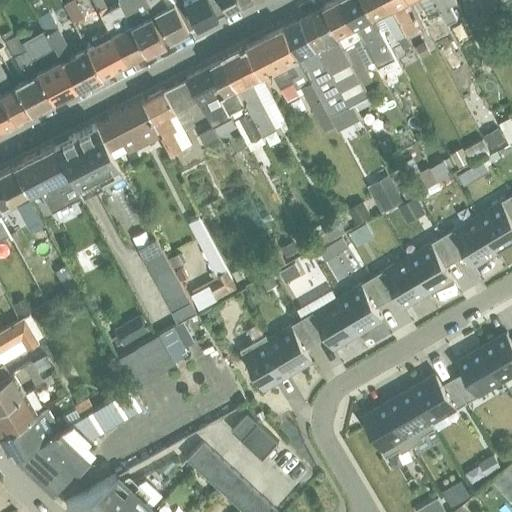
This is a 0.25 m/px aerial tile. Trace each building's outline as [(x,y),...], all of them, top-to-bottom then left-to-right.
[(85,47),(101,77),(126,64),(98,9),(83,17),(74,0),(70,0),(63,4),(72,23),(80,19),(93,43),(85,47)] [(93,0),(98,9),(126,64),(145,54),(121,5),(117,7),(115,12),(117,16),(113,18),(103,0),(93,0)] [(117,0),(121,5),(145,54),(168,41),(147,0),(117,0)] [(147,0),(168,41),(188,31),(172,0),(147,0)] [(172,0),(188,31),(193,29),(177,0),(172,0)] [(208,0),(182,0),(196,27),(217,17),(208,0)] [(208,0),(217,17),(241,4),(238,0),(208,0)] [(335,0),(324,6),(365,83),(373,79),(366,64),(376,59),(371,50),(344,0),(335,0)] [(344,0),(371,50),(376,59),(380,66),(396,57),(383,31),(366,0),(344,0)] [(366,0),(383,31),(390,27),(396,38),(406,33),(388,0),(366,0)] [(388,0),(406,33),(417,27),(404,1),(405,0),(388,0)] [(420,0),(429,17),(441,11),(434,0),(420,0)] [(434,0),(441,11),(447,23),(457,18),(451,6),(458,2),(456,0),(434,0)] [(492,7),(488,0),(473,0),(480,14),(492,7)] [(451,6),(457,18),(464,14),(458,2),(451,6)] [(328,62),(350,105),(356,102),(360,109),(375,101),(365,83),(324,6),(302,18),(326,63),(328,62)] [(46,28),(77,89),(101,77),(85,47),(72,54),(50,11),(40,16),(46,28)] [(284,27),(331,115),(350,105),(328,62),(326,63),(302,18),(284,27)] [(247,46),(263,74),(263,76),(272,71),(288,101),(300,95),(306,92),(324,129),(335,123),(331,115),(284,27),(247,46)] [(15,83),(31,113),(54,100),(37,70),(31,59),(21,41),(13,28),(2,33),(14,55),(10,57),(20,76),(24,74),(26,77),(15,83)] [(21,41),(31,59),(45,52),(51,62),(37,70),(54,100),(77,89),(46,28),(21,41)] [(425,41),(415,46),(422,59),(432,54),(425,41)] [(224,58),(252,114),(266,107),(252,80),(263,74),(247,46),(224,58)] [(222,94),(233,115),(243,134),(251,150),(267,142),(263,135),(252,114),(224,58),(213,64),(226,92),(222,94)] [(188,77),(200,99),(213,125),(233,115),(222,94),(226,92),(213,64),(188,77)] [(0,95),(14,121),(31,113),(15,83),(7,87),(0,73),(0,95)] [(252,114),(263,135),(280,126),(283,131),(290,127),(263,76),(263,74),(252,80),(266,107),(252,114)] [(162,89),(175,112),(186,107),(189,105),(190,107),(199,103),(198,100),(200,99),(188,77),(162,89)] [(141,100),(160,136),(170,155),(191,143),(185,130),(175,112),(162,89),(141,100)] [(0,128),(14,121),(0,95),(0,128)] [(96,124),(109,148),(122,141),(128,152),(160,136),(141,100),(96,124)] [(175,112),(185,130),(195,125),(186,107),(175,112)] [(511,116),(502,122),(499,123),(509,141),(511,140),(511,139),(511,116)] [(63,163),(82,196),(123,175),(109,148),(96,124),(75,134),(54,145),(63,163)] [(219,136),(213,125),(199,133),(205,144),(219,136)] [(483,138),(465,148),(472,161),(490,151),(483,138)] [(13,166),(28,195),(39,189),(50,210),(51,212),(82,196),(63,163),(54,145),(13,166)] [(463,146),(452,152),(459,166),(470,161),(463,146)] [(438,175),(433,166),(432,164),(421,170),(414,157),(406,161),(421,189),(440,178),(438,175)] [(438,175),(440,178),(452,172),(445,160),(433,166),(438,175)] [(0,172),(0,208),(0,209),(15,200),(30,226),(42,219),(28,195),(13,166),(0,172)] [(394,180),(375,190),(384,206),(399,199),(403,197),(394,180)] [(230,221),(250,212),(238,186),(218,195),(230,221)] [(477,214),(498,249),(511,240),(511,193),(477,214)] [(417,195),(398,206),(408,223),(427,212),(417,195)] [(363,200),(348,208),(356,223),(371,214),(363,200)] [(0,237),(9,232),(0,215),(0,209),(0,208),(0,237)] [(447,242),(457,259),(467,253),(473,264),(498,249),(477,214),(442,234),(447,242)] [(323,222),(314,228),(322,243),(345,230),(337,215),(327,221),(329,224),(325,226),(323,222)] [(200,217),(190,222),(205,252),(202,253),(205,258),(208,256),(211,262),(208,264),(210,268),(213,266),(217,273),(214,274),(216,278),(219,277),(220,279),(212,283),(211,280),(194,288),(196,292),(193,294),(199,306),(237,287),(200,217)] [(59,229),(63,241),(80,235),(76,223),(59,229)] [(367,223),(351,232),(359,245),(375,235),(367,223)] [(174,268),(168,258),(157,237),(151,241),(145,230),(132,237),(178,322),(198,312),(174,268)] [(407,255),(428,290),(453,276),(447,265),(457,259),(447,242),(442,234),(407,255)] [(344,236),(332,242),(338,254),(350,248),(344,236)] [(295,241),(282,247),(286,257),(300,251),(295,241)] [(278,250),(257,261),(263,274),(285,263),(278,250)] [(168,258),(174,268),(187,261),(181,251),(168,258)] [(372,275),(387,301),(397,295),(403,305),(428,290),(407,255),(372,275)] [(296,262),(280,271),(287,283),(302,274),(296,262)] [(67,264),(56,270),(66,289),(77,283),(67,264)] [(348,314),(358,332),(383,317),(377,307),(387,301),(372,275),(337,296),(348,314)] [(307,325),(317,342),(327,336),(333,346),(358,332),(348,314),(337,296),(302,317),(307,325)] [(25,297),(13,304),(20,316),(31,309),(25,297)] [(0,329),(0,379),(11,373),(4,361),(38,340),(37,338),(42,334),(32,317),(30,312),(20,318),(0,329)] [(117,335),(112,339),(116,346),(122,343),(123,346),(150,330),(141,314),(114,330),(117,335)] [(267,337),(288,373),(313,358),(307,348),(317,342),(307,325),(302,317),(267,337)] [(255,341),(266,335),(258,322),(248,328),(255,341)] [(483,346),(504,381),(511,376),(511,338),(508,331),(483,346)] [(159,332),(118,357),(130,378),(171,355),(159,332)] [(266,335),(255,341),(241,349),(263,387),(288,373),(267,337),(266,335)] [(454,377),(468,402),(504,381),(483,346),(458,361),(464,371),(454,377)] [(11,373),(0,379),(0,408),(26,393),(19,382),(30,376),(37,386),(44,382),(39,372),(32,360),(11,373)] [(422,405),(433,423),(468,402),(454,377),(443,383),(437,373),(412,388),(422,405)] [(68,423),(16,456),(52,490),(72,469),(76,472),(94,450),(86,442),(145,407),(133,386),(95,408),(80,416),(68,423)] [(388,402),(414,445),(424,439),(423,436),(436,428),(433,423),(422,405),(412,388),(388,402)] [(26,393),(36,410),(42,406),(32,389),(26,393)] [(26,393),(0,408),(0,434),(37,412),(36,410),(26,393)] [(80,416),(95,408),(88,396),(74,405),(80,416)] [(414,445),(388,402),(363,417),(387,457),(400,449),(402,452),(414,445)] [(37,412),(0,434),(0,438),(3,444),(16,456),(68,423),(63,414),(55,420),(47,406),(37,412)] [(248,413),(232,430),(263,459),(279,441),(263,426),(248,413)] [(279,511),(202,441),(187,457),(247,511),(279,511)] [(494,454),(479,462),(487,475),(501,466),(494,454)] [(511,473),(507,467),(492,478),(511,502),(511,501),(511,473)] [(75,511),(77,511),(123,479),(117,474),(66,503),(75,511)] [(123,479),(77,511),(159,511),(152,505),(162,495),(145,480),(138,484),(129,475),(123,479)] [(462,478),(443,488),(452,505),(472,494),(462,478)] [(439,497),(418,510),(419,511),(445,511),(447,511),(439,497)]
